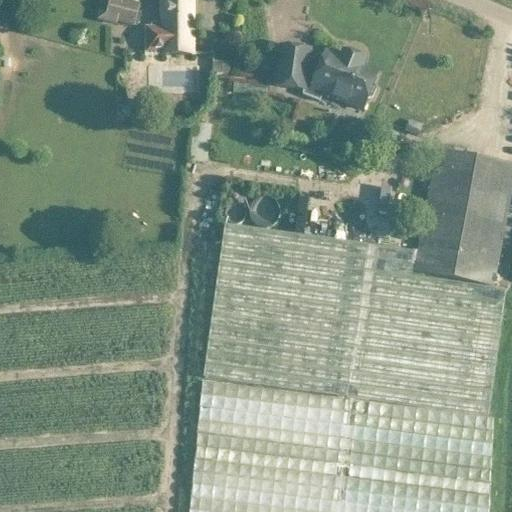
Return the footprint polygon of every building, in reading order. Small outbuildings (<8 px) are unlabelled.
[(9,0),(0,0),(0,19),(10,19),(9,0)] [(101,0),(96,21),(115,26),(116,24),(135,29),(140,6),(122,1),(122,0),(101,0)] [(192,56),(191,0),(162,0),(162,20),(159,20),(159,27),(144,27),(145,56),(163,55),(163,56),(192,56)] [(373,99),(377,89),(373,85),(377,75),(362,69),(365,61),(344,53),(341,60),(325,54),(315,79),(306,78),(310,52),(282,48),(276,87),(303,91),(302,96),(319,103),(323,94),(363,111),(367,99),(373,99)] [(213,61),(213,76),(225,76),(225,62),(213,61)] [(493,288),(511,189),(511,167),(437,153),(414,273),(493,288)] [(415,253),(224,227),(189,511),(489,511),(494,421),(487,420),(504,292),(412,279),(415,253)]
